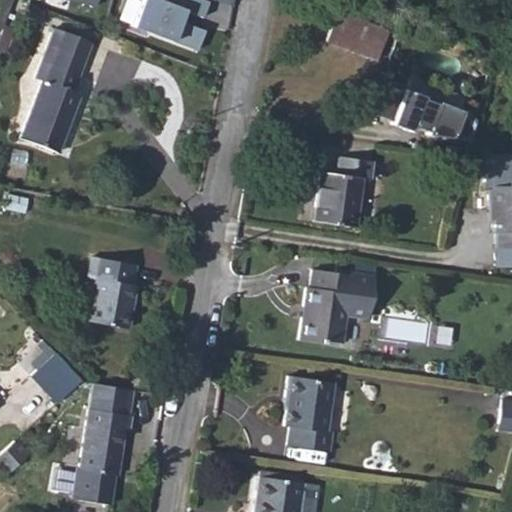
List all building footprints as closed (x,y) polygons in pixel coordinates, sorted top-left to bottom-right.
[(50,0),(48,11),(95,22),(100,0),(50,0)] [(149,0),(135,41),(202,64),(209,43),(184,35),(188,24),(206,30),(211,15),(167,0),(149,0)] [(337,25),(326,52),(373,71),(384,44),(337,25)] [(93,57),(54,43),(35,94),(41,96),(20,154),(61,169),(83,109),(75,106),(93,57)] [(384,80),(376,111),(393,115),(392,118),(412,123),(412,121),(432,126),(431,128),(454,134),(454,130),(469,134),(477,104),(463,101),(464,98),(439,91),(438,94),(424,90),(425,88),(405,82),(404,85),(384,80)] [(511,155),(486,151),(480,183),(484,183),(486,207),(490,207),(491,231),(493,245),(511,243),(511,155)] [(332,177),(327,226),(369,230),(373,184),(386,185),(388,163),(353,159),(351,179),(332,177)] [(354,272),(317,266),(313,288),(310,287),(302,338),(325,342),(326,337),(345,340),(350,311),(371,315),(378,272),(354,269),(354,272)] [(141,276),(95,268),(92,290),(100,291),(93,332),(138,340),(145,299),(138,298),(141,276)] [(76,391),(50,361),(26,382),(53,412),(76,391)] [(297,426),(294,446),(334,451),(336,432),(331,431),(337,383),(294,377),(291,397),(295,397),(291,425),(297,426)] [(137,444),(143,401),(97,395),(85,480),(82,479),(78,508),(102,511),(121,511),(125,485),(127,485),(133,444),(137,444)] [(511,400),(504,400),(502,426),(511,426),(511,400)] [(16,446),(29,460),(35,456),(21,441),(16,446)] [(16,446),(0,460),(0,466),(10,478),(29,460),(16,446)] [(304,511),(308,485),(270,480),(265,511),(304,511)]
